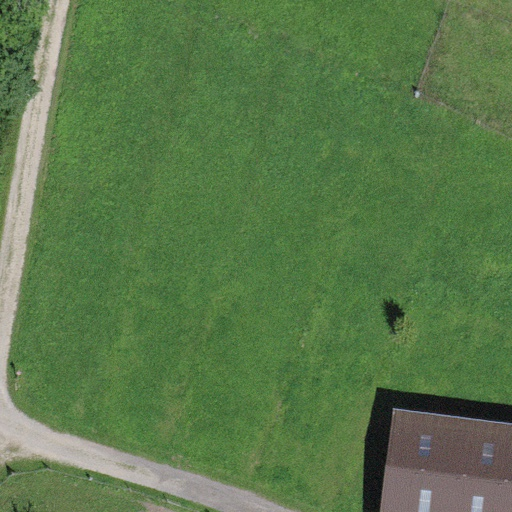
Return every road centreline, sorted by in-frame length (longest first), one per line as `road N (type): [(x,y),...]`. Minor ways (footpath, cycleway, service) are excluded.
road 1 (track): [(67,0),(0,387)]
road 2 (track): [(272,511),(0,438)]
